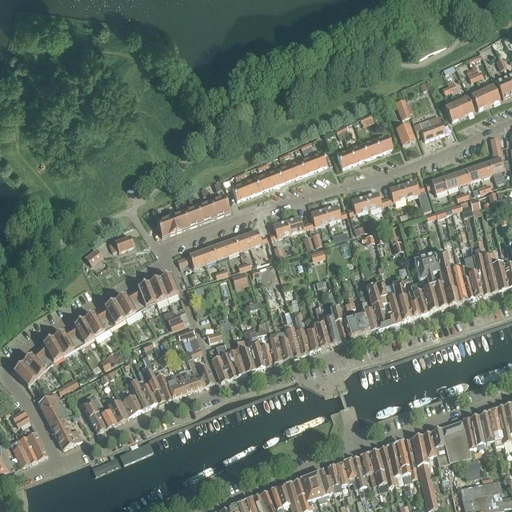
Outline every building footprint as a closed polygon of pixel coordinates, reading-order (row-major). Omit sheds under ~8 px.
[(479,57),(467,63),(470,67),(471,68),(473,67),(472,66),(482,61),(479,57)] [(55,91),(67,105),(90,86),(78,72),(55,91)] [(474,78),(476,83),(482,81),(480,75),(474,78)] [(470,86),(476,83),(474,78),(468,80),(470,86)] [(495,86),(502,100),(503,102),(511,97),(511,92),(507,81),(495,86)] [(425,85),(419,87),(422,93),(428,91),(425,85)] [(448,90),(450,95),(456,92),(454,87),(448,90)] [(445,98),(450,95),(448,90),(442,92),(445,98)] [(482,95),(489,109),(500,104),(493,90),(482,95)] [(471,100),(477,114),(489,109),(482,95),(471,100)] [(456,106),(463,121),(474,116),(467,101),(456,106)] [(402,124),(410,120),(409,117),(405,108),(404,104),(396,107),(402,124)] [(445,112),(452,126),(463,121),(456,106),(445,112)] [(365,119),(368,127),(373,125),(371,121),(372,120),(370,117),(365,119)] [(363,129),(368,127),(365,119),(359,122),(361,125),(363,129)] [(418,139),(422,138),(425,145),(445,138),(439,120),(414,128),(418,139)] [(403,149),(415,144),(409,128),(396,133),(403,149)] [(341,131),(335,134),(337,137),(339,142),(344,140),(342,135),(341,131)] [(374,144),(379,158),(392,153),(387,139),(374,144)] [(491,143),(493,155),(501,154),(498,142),(491,143)] [(374,144),(362,149),(367,163),(379,158),(374,144)] [(362,149),(349,154),(355,168),(367,163),(362,149)] [(355,168),(349,154),(337,159),(342,173),(355,168)] [(495,165),(488,167),(493,179),(495,186),(503,183),(500,176),(504,175),(501,165),(503,165),(501,154),(493,155),(494,162),(495,165)] [(310,161),(315,175),(327,170),(322,157),(310,161)] [(299,166),(304,179),(315,175),(310,161),(299,166)] [(288,170),(293,183),(304,179),(299,166),(288,170)] [(477,171),(481,183),(493,179),(488,167),(477,171)] [(277,174),(282,187),(293,183),(288,170),(277,174)] [(466,175),(470,187),(481,183),(477,171),(466,175)] [(265,178),(270,192),(282,187),(277,174),(265,178)] [(455,178),(459,191),(470,187),(466,175),(455,178)] [(254,183),(259,196),(270,192),(265,178),(260,180),(254,183)] [(443,182),(447,195),(459,191),(455,178),(443,182)] [(426,189),(428,194),(433,192),(436,199),(447,195),(443,182),(432,186),(432,187),(426,189)] [(243,187),(248,200),(259,196),(254,183),(243,187)] [(416,186),(402,190),(406,203),(418,199),(423,217),(431,214),(423,190),(418,192),(416,186)] [(236,205),(238,204),(248,200),(243,187),(231,191),(236,205)] [(391,202),(386,203),(387,209),(406,203),(402,190),(389,194),(391,202)] [(498,210),(494,196),(489,197),(492,210),(498,210)] [(378,197),(365,201),(369,214),(387,209),(386,203),(380,205),(378,197)] [(210,205),(216,221),(224,218),(223,217),(230,215),(224,200),(210,205)] [(369,214),(365,201),(351,206),(354,213),(348,215),(350,220),(369,214)] [(477,202),(473,203),(469,204),(472,214),(480,212),(477,202)] [(196,210),(203,226),(210,223),(210,222),(215,220),(216,221),(210,205),(196,210)] [(468,210),(467,205),(460,207),(460,208),(461,212),(461,214),(463,219),(467,218),(465,211),(468,210)] [(488,206),(483,207),(486,222),(492,221),(488,206)] [(460,208),(450,211),(452,217),(461,214),(461,212),(460,208)] [(183,215),(189,231),(197,228),(196,227),(202,225),(202,226),(203,226),(196,210),(183,215)] [(337,210),(324,214),(328,227),(347,221),(345,215),(339,217),(337,210)] [(443,213),(445,220),(446,220),(445,219),(452,217),(450,211),(443,213)] [(436,216),(437,223),(445,220),(443,213),(436,216)] [(313,225),(308,227),(310,232),(328,227),(324,214),(311,218),(313,225)] [(170,220),(176,236),(182,234),(182,233),(188,230),(189,231),(183,215),(170,220)] [(437,223),(436,216),(426,219),(427,224),(437,222),(437,223)] [(156,225),(161,240),(168,238),(168,239),(176,236),(170,220),(156,225)] [(299,221),(286,225),(290,238),(310,232),(308,227),(302,229),(299,221)] [(290,238),(286,225),(273,229),(275,237),(270,239),(271,244),(290,238)] [(362,230),(353,232),(355,239),(364,236),(362,230)] [(397,245),(393,230),(388,232),(392,246),(397,245)] [(257,235),(246,239),(250,252),(267,245),(265,240),(260,242),(257,235)] [(316,251),(322,249),(318,237),(312,239),(316,251)] [(339,237),(333,239),(335,245),(341,243),(339,237)] [(234,244),(239,256),(250,252),(246,239),(234,244)] [(303,241),(307,254),(314,252),(312,247),(310,239),(303,241)] [(118,256),(134,250),(130,240),(109,248),(112,256),(117,254),(118,256)] [(482,243),(478,244),(480,253),(490,298),(497,295),(491,268),(489,257),(483,258),(482,251),(483,251),(482,243)] [(223,248),(227,260),(239,256),(234,244),(223,248)] [(476,259),(472,260),(472,261),(482,300),(490,298),(480,253),(478,244),(477,244),(479,251),(474,252),(476,259)] [(401,245),(392,247),(395,258),(404,255),(401,245)] [(212,252),(216,264),(227,260),(223,248),(212,252)] [(508,260),(502,261),(502,265),(508,291),(508,292),(511,290),(511,257),(511,250),(509,250),(509,248),(505,248),(507,255),(508,260)] [(277,263),(283,262),(280,250),(274,252),(277,263)] [(200,256),(205,268),(216,264),(212,252),(200,256)] [(96,254),(86,261),(92,269),(102,262),(96,254)] [(435,259),(434,259),(449,311),(458,308),(449,269),(446,255),(435,258),(435,259)] [(494,255),(489,256),(489,257),(491,268),(497,295),(498,295),(508,291),(502,265),(496,267),(494,255)] [(179,270),(180,270),(191,266),(193,272),(205,268),(200,256),(189,260),(189,261),(177,265),(179,270)] [(434,259),(435,259),(435,258),(434,258),(434,259),(413,264),(414,265),(414,268),(419,285),(426,283),(428,291),(421,293),(422,294),(421,294),(427,316),(428,316),(428,317),(447,311),(449,311),(434,259)] [(468,261),(463,262),(465,269),(467,278),(468,279),(474,303),(482,300),(472,261),(468,261)] [(456,267),(449,269),(458,308),(467,305),(459,279),(456,267)] [(457,267),(456,267),(459,279),(467,305),(474,303),(468,279),(467,278),(465,269),(457,270),(457,267)] [(251,275),(252,280),(260,278),(259,272),(251,275)] [(159,283),(167,302),(178,298),(170,278),(159,283)] [(234,288),(246,284),(244,278),(232,282),(234,288)] [(316,282),(317,286),(315,286),(317,291),(324,289),(321,281),(316,282)] [(148,287),(156,306),(167,302),(159,283),(148,287)] [(391,288),(384,290),(387,301),(395,328),(399,327),(401,326),(412,322),(407,307),(409,306),(408,306),(405,293),(404,293),(402,285),(391,288)] [(291,286),(282,288),(284,295),(293,292),(291,286)] [(395,328),(387,301),(384,290),(383,286),(365,291),(371,312),(378,334),(395,328)] [(415,287),(411,288),(411,290),(412,292),(420,319),(427,316),(421,294),(419,286),(415,287)] [(130,296),(140,314),(145,311),(156,306),(148,287),(137,292),(130,296)] [(409,306),(407,307),(412,322),(420,319),(412,292),(408,293),(412,305),(409,306)] [(114,305),(125,323),(140,314),(130,296),(125,299),(114,305)] [(363,299),(359,300),(362,314),(368,337),(378,334),(371,312),(367,313),(365,307),(363,299)] [(99,315),(109,332),(125,323),(114,305),(104,311),(104,312),(99,315)] [(319,327),(313,328),(320,352),(330,349),(322,321),(321,315),(319,310),(315,311),(316,317),(319,327)] [(339,310),(329,312),(330,316),(331,315),(340,347),(345,345),(348,344),(343,325),(342,324),(343,324),(339,310)] [(292,331),(300,359),(309,356),(303,334),(302,330),(304,329),(303,325),(301,326),(298,315),(297,313),(293,313),(294,319),(298,335),(294,336),(292,331)] [(362,314),(352,317),(358,340),(368,337),(362,314)] [(83,323),(94,341),(109,332),(99,315),(94,318),(94,317),(83,323)] [(283,328),(292,362),(300,359),(292,331),(291,326),(288,315),(284,316),(287,327),(283,328)] [(331,319),(322,321),(330,349),(340,347),(331,315),(330,316),(331,319)] [(349,324),(343,325),(348,344),(356,341),(358,340),(352,317),(347,318),(349,324)] [(167,322),(169,328),(181,323),(179,318),(167,322)] [(227,321),(219,324),(222,335),(230,332),(227,321)] [(68,333),(79,350),(94,341),(83,323),(73,330),(68,333)] [(183,329),(181,323),(169,328),(172,334),(183,329)] [(303,334),(309,356),(320,352),(313,328),(312,324),(310,325),(308,325),(310,333),(304,334),(304,333),(303,334)] [(264,333),(272,368),(283,365),(276,338),(271,340),(267,325),(262,326),(264,333)] [(276,338),(283,365),(292,362),(283,328),(284,334),(276,336),(277,338),(276,338)] [(179,337),(178,337),(180,343),(188,340),(189,344),(196,342),(192,332),(179,337)] [(53,342),(63,360),(79,350),(68,333),(63,336),(53,342)] [(264,333),(255,335),(257,341),(264,371),(265,371),(272,368),(264,333)] [(249,352),(256,374),(264,371),(257,341),(255,335),(255,334),(249,335),(245,336),(248,346),(247,347),(249,353),(249,352)] [(222,342),(220,335),(207,339),(209,346),(222,342)] [(35,355),(49,370),(53,366),(63,360),(53,342),(42,348),(43,348),(35,355)] [(189,344),(184,346),(187,354),(192,352),(193,354),(200,352),(196,342),(189,344)] [(238,352),(246,377),(255,374),(256,374),(249,352),(249,353),(246,353),(243,344),(236,346),(238,352)] [(151,345),(142,349),(144,355),(154,351),(151,345)] [(228,347),(224,349),(230,365),(231,365),(232,367),(233,366),(237,380),(246,377),(238,352),(234,353),(234,354),(232,355),(228,347)] [(219,360),(212,362),(221,385),(237,380),(233,366),(232,367),(231,365),(230,365),(224,349),(216,351),(219,360)] [(193,354),(189,356),(192,362),(192,363),(192,362),(202,358),(200,352),(193,354)] [(22,367),(36,382),(49,370),(35,355),(31,359),(31,358),(22,367)] [(119,356),(112,360),(116,367),(124,363),(119,356)] [(163,371),(171,368),(168,359),(159,363),(163,371)] [(106,362),(100,366),(105,374),(111,370),(106,362)] [(187,379),(184,380),(186,386),(190,384),(194,394),(205,391),(202,384),(198,373),(197,373),(195,370),(192,363),(192,362),(187,364),(191,373),(194,377),(187,379)] [(192,362),(192,363),(195,370),(197,373),(198,373),(202,384),(205,391),(214,388),(214,387),(206,369),(206,368),(199,371),(198,369),(196,370),(192,362)] [(13,376),(27,391),(36,382),(22,367),(13,376)] [(142,372),(141,372),(142,374),(157,408),(158,408),(164,405),(155,381),(152,374),(150,368),(142,372)] [(156,372),(152,374),(155,381),(164,405),(165,405),(173,403),(168,392),(165,385),(165,384),(163,378),(164,377),(163,372),(157,374),(156,372)] [(142,374),(138,376),(141,383),(138,385),(150,411),(157,408),(142,374)] [(179,377),(176,379),(183,399),(194,394),(190,384),(186,386),(184,380),(187,379),(185,374),(179,376),(179,377)] [(106,379),(109,385),(115,382),(112,376),(106,379)] [(103,388),(109,385),(106,379),(100,382),(103,388)] [(167,384),(165,384),(165,385),(168,392),(173,403),(183,399),(176,379),(171,380),(166,382),(167,384)] [(132,386),(129,387),(132,395),(134,398),(142,413),(142,414),(150,411),(138,385),(137,383),(132,386)] [(64,390),(57,393),(60,399),(67,395),(64,390)] [(38,407),(43,417),(50,430),(64,422),(68,420),(61,407),(57,397),(38,407)] [(88,406),(82,409),(97,437),(106,432),(100,418),(99,418),(98,416),(102,414),(93,397),(85,401),(88,406)] [(134,398),(125,403),(133,418),(142,413),(134,398)] [(112,406),(108,408),(117,427),(128,422),(119,403),(112,406)] [(120,403),(119,403),(128,422),(131,420),(131,419),(132,419),(133,418),(125,403),(123,403),(124,405),(121,406),(120,403)] [(503,410),(510,445),(511,445),(511,444),(511,415),(510,407),(503,410)] [(100,418),(106,432),(117,427),(108,408),(107,408),(108,409),(105,410),(107,415),(100,418)] [(496,412),(496,413),(504,450),(505,455),(511,454),(510,445),(503,410),(496,412)] [(15,418),(12,420),(15,425),(26,419),(23,413),(15,418)] [(487,416),(494,445),(495,449),(495,452),(500,451),(504,450),(496,413),(487,416)] [(485,447),(494,445),(487,416),(487,417),(479,419),(485,447)] [(26,419),(15,425),(18,431),(20,430),(29,424),(26,419)] [(469,422),(475,450),(484,449),(478,420),(469,422)] [(75,447),(82,444),(77,433),(70,436),(64,422),(50,430),(63,453),(75,447)] [(462,425),(468,454),(476,452),(475,450),(469,422),(462,425)] [(431,436),(436,459),(438,470),(447,468),(454,466),(462,464),(466,484),(481,481),(478,463),(470,465),(470,463),(471,462),(468,454),(462,425),(461,425),(441,432),(441,433),(431,436)] [(36,436),(26,441),(37,464),(48,460),(47,459),(47,460),(36,437),(36,436)] [(426,511),(437,511),(429,473),(427,473),(425,467),(428,466),(427,462),(436,459),(431,436),(422,439),(411,443),(416,470),(426,511)] [(26,441),(18,444),(30,467),(37,464),(26,441)] [(18,444),(10,448),(13,453),(21,471),(30,467),(18,444)] [(409,475),(415,474),(409,444),(404,446),(409,475)] [(394,449),(401,479),(409,478),(410,483),(417,482),(415,474),(409,475),(404,446),(394,449)] [(146,454),(143,448),(125,456),(127,462),(146,454)] [(386,451),(394,490),(395,493),(399,491),(397,484),(396,481),(401,479),(394,449),(394,448),(386,451)] [(0,479),(14,474),(8,460),(11,458),(7,450),(4,451),(3,449),(0,450),(0,479)] [(378,454),(384,479),(387,492),(394,490),(386,451),(385,451),(378,454)] [(368,457),(374,477),(377,490),(386,488),(384,479),(378,454),(368,457)] [(368,457),(360,460),(365,478),(369,477),(372,490),(374,497),(378,496),(376,490),(377,490),(374,477),(368,457)] [(120,468),(116,460),(92,470),(96,478),(120,468)] [(351,463),(350,464),(359,493),(361,502),(364,501),(362,492),(366,491),(364,479),(365,478),(360,460),(359,460),(359,461),(351,463)] [(347,484),(348,488),(352,487),(354,494),(355,493),(356,498),(359,497),(359,496),(358,493),(359,493),(350,464),(343,466),(347,484)] [(335,469),(340,490),(348,488),(347,484),(343,466),(342,466),(335,469)] [(331,484),(334,498),(338,498),(339,502),(342,502),(341,497),(339,490),(340,490),(335,469),(327,472),(331,484)] [(310,479),(317,502),(319,507),(326,505),(325,502),(329,501),(328,498),(333,496),(334,498),(331,484),(327,485),(323,474),(317,476),(310,479)] [(300,483),(309,511),(312,511),(310,504),(317,502),(310,479),(300,483)] [(299,483),(292,486),(292,487),(299,511),(309,511),(300,483),(299,483)] [(502,511),(503,511),(501,501),(499,486),(493,487),(482,489),(459,493),(463,511),(502,511)] [(291,511),(299,511),(292,487),(283,489),(291,511)] [(275,492),(281,511),(291,511),(283,489),(275,492)] [(268,495),(273,511),(281,511),(275,492),(274,492),(268,495)] [(267,496),(260,498),(265,511),(273,511),(268,495),(267,495),(267,496)] [(251,501),(255,511),(265,511),(260,498),(259,499),(252,501),(251,501)] [(511,499),(501,501),(503,511),(511,509),(511,499)] [(255,511),(251,501),(243,504),(246,511),(255,511)]
